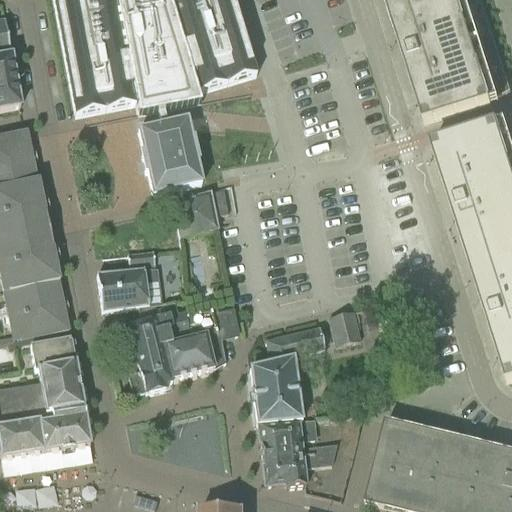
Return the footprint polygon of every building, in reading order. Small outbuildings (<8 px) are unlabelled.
[(50,0),(74,121),(74,122),(106,116),(133,110),(133,109),(134,109),(137,122),(157,118),(159,131),(165,130),(162,117),(197,111),(195,97),(196,97),(196,99),(254,81),(254,80),(231,3),(229,0),(50,0)] [(478,0),(381,0),(423,131),(490,109),(489,106),(509,95),(478,0)] [(3,25),(0,25),(0,60),(9,59),(3,25)] [(9,59),(0,60),(0,115),(19,112),(10,61),(9,61),(9,59)] [(185,125),(180,126),(136,136),(142,159),(139,160),(144,178),(146,178),(151,201),(199,190),(185,125)] [(511,129),(497,132),(496,128),(429,149),(430,152),(506,389),(511,387),(511,129)] [(0,261),(0,263),(1,265),(0,264),(0,278),(3,278),(7,296),(11,315),(0,316),(0,323),(0,324),(1,330),(14,327),(18,346),(65,337),(65,336),(67,336),(63,318),(58,319),(57,312),(55,304),(60,303),(56,287),(58,286),(57,286),(54,269),(49,270),(47,261),(46,254),(51,253),(47,236),(44,219),(39,220),(35,205),(40,204),(39,196),(37,187),(36,186),(35,186),(32,170),(27,171),(25,163),(24,155),(28,154),(25,136),(0,141),(0,261)] [(207,198),(171,209),(178,243),(214,235),(207,198)] [(129,277),(95,280),(100,318),(137,313),(161,310),(157,275),(154,275),(152,257),(126,260),(127,272),(128,272),(129,277)] [(161,310),(137,313),(140,328),(126,332),(127,336),(125,340),(127,349),(131,351),(138,379),(127,382),(132,401),(143,398),(144,401),(164,396),(163,390),(170,389),(169,386),(189,381),(182,359),(172,362),(169,350),(188,346),(186,338),(187,338),(183,320),(184,320),(183,318),(175,320),(172,308),(161,310)] [(215,313),(184,320),(183,320),(187,338),(186,338),(188,346),(169,350),(172,362),(182,359),(189,381),(212,375),(224,368),(219,344),(235,341),(237,339),(232,314),(216,317),(215,313)] [(358,347),(351,318),(327,324),(334,353),(358,347)] [(318,334),(264,347),(269,370),(291,365),(297,364),(296,361),(323,355),(318,334)] [(0,464),(59,455),(60,457),(61,457),(71,455),(71,453),(88,451),(73,369),(72,369),(68,345),(28,352),(33,377),(36,377),(39,389),(0,395),(0,464)] [(269,370),(248,375),(255,431),(256,431),(300,427),(291,365),(269,370)] [(311,426),(300,427),(256,431),(263,492),(283,490),(284,495),(304,492),(302,474),(330,472),(335,450),(299,454),(299,447),(313,445),(311,426)] [(511,511),(511,463),(505,462),(507,454),(504,453),(504,455),(385,426),(365,509),(375,511),(511,511)] [(15,491),(16,511),(79,509),(78,489),(15,491)]
